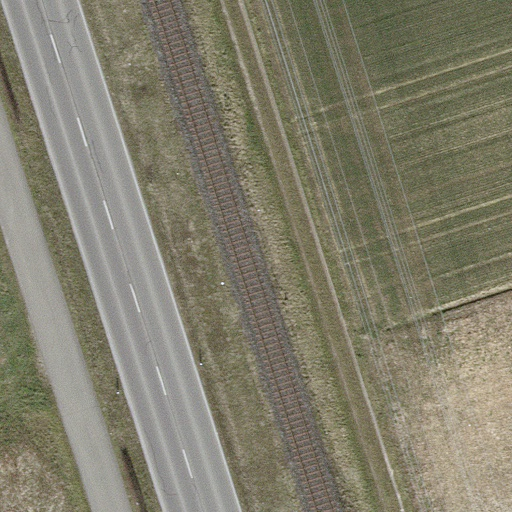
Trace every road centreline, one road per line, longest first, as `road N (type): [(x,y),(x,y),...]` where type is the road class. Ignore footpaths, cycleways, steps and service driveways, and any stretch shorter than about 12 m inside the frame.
road 1 (secondary): [(42,0),(205,511)]
road 2 (track): [(235,0),(398,511)]
road 3 (track): [(112,511),(0,155)]
